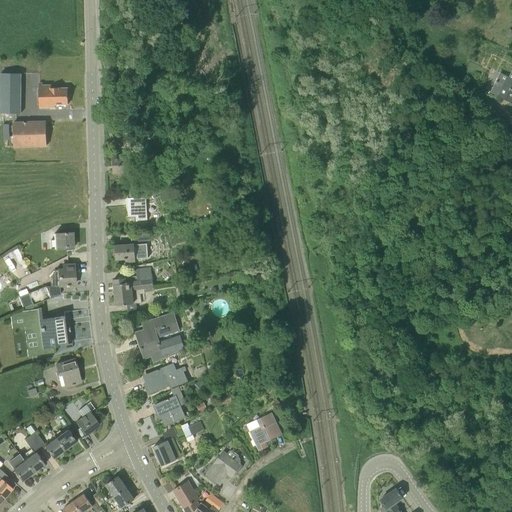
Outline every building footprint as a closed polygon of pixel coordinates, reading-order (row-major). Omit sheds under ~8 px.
[(511,101),(511,70),(509,76),(501,73),(492,92),(511,101)] [(21,113),(21,73),(0,73),(0,113),(21,113)] [(43,84),(42,82),(39,82),(39,108),(55,108),(55,104),(68,104),(68,88),(50,88),(50,84),(43,84)] [(14,146),(46,145),(46,122),(13,123),(14,146)] [(122,175),(122,173),(130,173),(130,166),(134,166),(134,156),(114,156),(114,173),(116,173),(116,175),(122,175)] [(151,199),(156,197),(153,189),(148,192),(151,199)] [(147,220),(146,197),(127,197),(127,198),(131,198),(132,205),(128,205),(129,216),(136,215),(137,220),(147,220)] [(133,242),(151,241),(150,232),(133,233),(133,242)] [(55,249),(73,248),(72,233),(54,234),(54,240),(50,240),(51,249),(55,249)] [(135,261),(135,252),(143,252),(142,244),(116,245),(116,252),(115,252),(115,257),(117,257),(117,259),(125,258),(126,262),(135,261)] [(74,286),(73,262),(57,263),(48,275),(49,283),(28,291),(32,304),(62,294),(59,285),(74,286)] [(152,279),(151,268),(136,270),(137,276),(113,279),(115,292),(140,288),(140,282),(150,280),(152,287),(157,286),(156,283),(158,283),(157,279),(152,279)] [(152,287),(150,280),(140,282),(140,288),(115,292),(116,305),(129,304),(130,318),(140,316),(138,303),(141,302),(140,294),(144,293),(144,292),(154,291),(153,288),(157,287),(157,286),(152,287)] [(44,315),(43,305),(22,309),(10,314),(11,329),(24,326),(27,357),(54,353),(54,347),(60,346),(60,343),(72,342),(69,311),(44,315)] [(145,358),(163,352),(158,338),(179,331),(174,313),(151,321),(153,327),(136,333),(145,358)] [(80,382),(74,359),(55,365),(58,376),(61,375),(64,386),(80,382)] [(176,369),(173,364),(146,375),(149,381),(144,383),(149,393),(169,385),(170,389),(171,389),(171,391),(179,387),(179,386),(187,382),(183,371),(186,370),(185,366),(176,369)] [(201,388),(208,382),(203,377),(197,383),(201,388)] [(165,424),(191,414),(179,387),(171,391),(174,397),(154,405),(161,421),(163,420),(165,424)] [(86,434),(98,425),(89,412),(94,408),(90,402),(79,410),(83,417),(77,421),(86,434)] [(201,412),(208,408),(204,402),(198,406),(201,412)] [(259,449),(267,446),(265,441),(281,434),(271,412),(256,419),(260,426),(250,430),(259,449)] [(190,436),(206,430),(202,422),(187,428),(190,436)] [(176,459),(181,457),(173,438),(176,437),(171,427),(162,432),(166,441),(153,446),(162,465),(176,459)] [(64,450),(75,442),(66,429),(55,438),(64,450)] [(38,448),(44,444),(35,431),(30,435),(38,448)] [(33,451),(38,448),(30,435),(24,439),(33,451)] [(53,458),(64,450),(55,438),(45,445),(53,458)] [(235,460),(222,451),(206,473),(220,483),(227,473),(232,476),(234,472),(237,474),(242,466),(240,464),(240,459),(235,460)] [(33,473),(44,465),(35,452),(24,460),(33,473)] [(22,481),(33,473),(24,460),(20,455),(9,463),(22,481)] [(8,477),(0,469),(0,495),(3,499),(12,488),(4,481),(8,477)] [(113,495),(125,486),(118,476),(106,485),(113,495)] [(200,499),(189,481),(174,490),(184,506),(198,498),(199,499),(200,499)] [(121,507),(134,498),(125,486),(113,495),(121,507)] [(399,511),(395,505),(396,504),(395,503),(402,497),(396,488),(381,499),(384,504),(383,505),(386,509),(383,511),(399,511)] [(93,495),(95,499),(100,506),(105,502),(98,492),(93,495)] [(99,511),(103,510),(100,506),(95,499),(90,502),(84,494),(73,501),(80,511),(92,511),(95,510),(96,511),(99,511)] [(219,509),(223,503),(210,494),(206,500),(219,509)] [(200,505),(197,500),(199,499),(198,498),(184,506),(185,507),(184,507),(187,511),(213,511),(209,509),(210,507),(208,505),(207,507),(202,503),(200,505)] [(80,511),(73,501),(63,509),(64,511),(80,511)]
